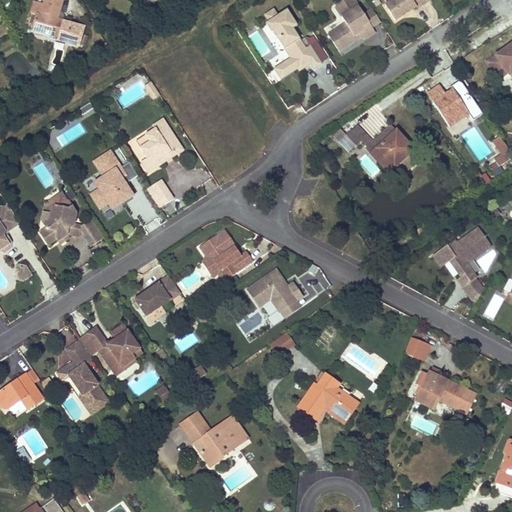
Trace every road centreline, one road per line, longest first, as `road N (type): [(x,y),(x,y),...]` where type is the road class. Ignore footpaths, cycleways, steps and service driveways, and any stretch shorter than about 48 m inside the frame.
road 1 (residential): [(223,202),(0,346)]
road 2 (residential): [(511,357),(279,235)]
road 3 (residential): [(286,143),(495,0)]
